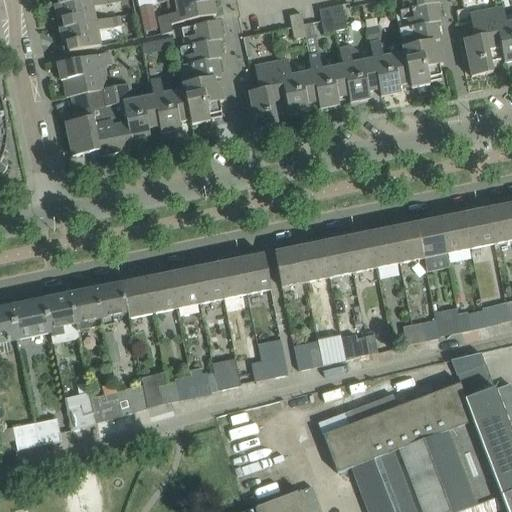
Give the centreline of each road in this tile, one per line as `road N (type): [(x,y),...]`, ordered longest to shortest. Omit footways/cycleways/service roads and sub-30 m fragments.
road 1 (unclassified): [(511,338),(223,407),(0,473)]
road 2 (residential): [(0,285),(511,180)]
road 3 (residential): [(49,217),(511,123)]
road 4 (residential): [(49,217),(10,0)]
